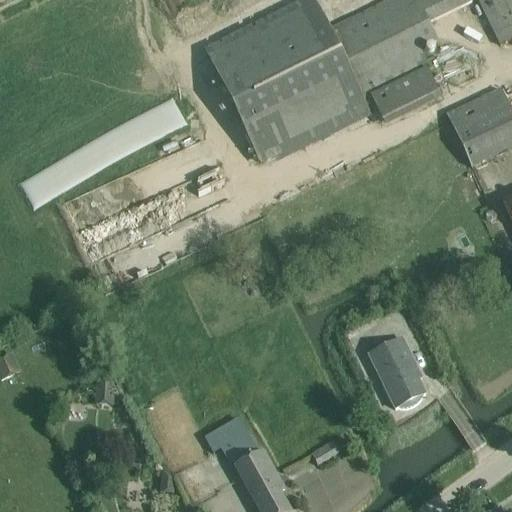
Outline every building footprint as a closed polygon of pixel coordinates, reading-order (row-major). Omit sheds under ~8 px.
[(310,0),(203,53),(260,167),(411,93),(369,9),(364,0),(310,0)] [(511,0),(477,0),(478,0),(492,29),(500,47),(511,41),(511,0)] [(482,81),(480,41),(438,43),(440,83),(482,81)] [(511,113),(500,90),(446,115),(470,170),(511,149),(511,113)] [(511,198),(502,203),(511,225),(511,198)] [(381,383),(395,411),(398,410),(400,410),(403,411),(407,410),(410,410),(413,408),(416,407),(418,404),(420,402),(422,399),(422,398),(425,396),(418,381),(415,382),(409,370),(416,367),(403,341),(369,357),(376,372),(381,370),(386,380),(381,383)] [(12,355),(0,360),(0,383),(21,374),(12,355)] [(96,385),(95,406),(113,407),(114,386),(96,385)] [(204,441),(212,456),(222,450),(234,469),(257,511),(289,511),(280,494),(285,491),(275,473),(263,452),(257,455),(239,420),(204,441)] [(310,455),(318,468),(338,456),(331,443),(310,455)] [(326,484),(333,497),(364,482),(356,467),(337,476),(338,478),(326,484)]
